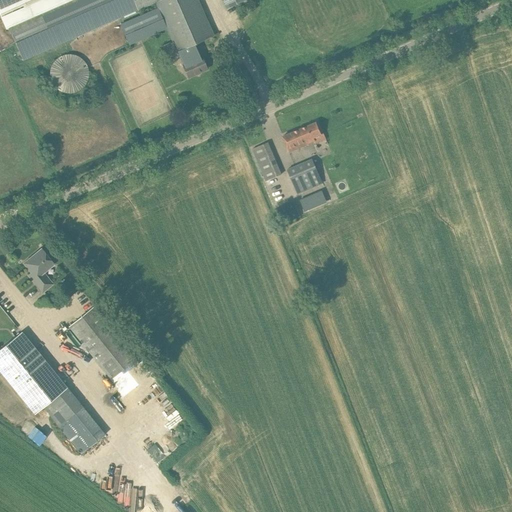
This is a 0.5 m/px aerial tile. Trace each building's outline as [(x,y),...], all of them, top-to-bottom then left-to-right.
[(0,0),(0,7),(1,9),(6,24),(23,60),(154,1),(157,7),(120,24),(129,44),(166,27),(172,41),(159,47),(165,59),(177,53),(176,51),(178,50),(179,52),(181,51),(183,56),(181,57),(184,63),(182,64),(188,77),(206,69),(202,59),(200,60),(196,52),(193,54),(189,46),(213,35),(197,0),(0,0)] [(222,0),(226,8),(244,0),(222,0)] [(89,77),(89,73),(89,70),(88,67),(86,64),(84,61),(82,59),(79,57),(76,55),(73,54),(69,54),(66,54),(63,55),(60,57),(57,59),(55,61),(53,64),(51,67),(50,70),(50,73),(50,77),(51,80),(53,83),(55,86),(57,88),(60,90),(63,92),(66,93),(69,93),(73,93),(76,92),(79,90),(82,88),(84,86),(86,83),(88,80),(89,77)] [(321,135),(316,122),(282,136),(289,152),(314,141),(313,138),(321,135)] [(274,158),(258,165),(265,181),(281,174),(274,158)] [(322,184),(312,159),(287,170),(298,195),(322,184)] [(319,192),(300,200),(305,211),(323,203),(319,192)] [(293,201),(278,208),(284,223),(300,216),(293,201)] [(54,264),(41,248),(23,263),(28,269),(30,268),(32,271),(27,275),(32,281),(34,280),(44,292),(53,284),(44,272),(54,264)] [(136,359),(94,306),(68,327),(110,379),(136,359)] [(66,388),(21,332),(0,348),(0,371),(34,414),(66,388)] [(149,450),(158,463),(166,457),(156,444),(149,450)] [(135,494),(129,505),(134,508),(141,497),(135,494)]
